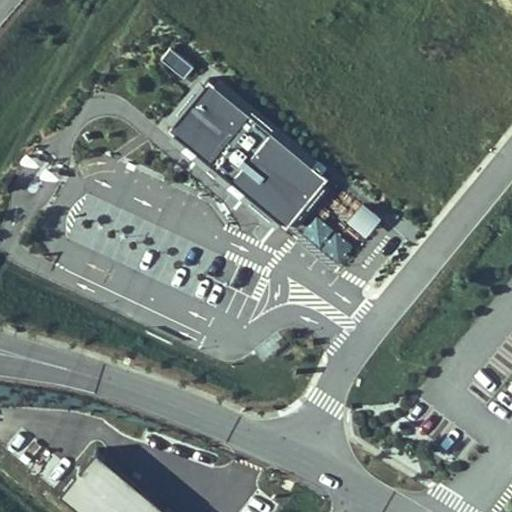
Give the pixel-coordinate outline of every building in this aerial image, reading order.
[(162,57),(184,76),(193,64),(172,46),(162,57)] [(328,177),(211,79),(170,128),(189,144),(184,151),(191,157),(196,150),(235,183),(232,187),(274,222),(278,217),(288,225),(328,177)] [(349,223),(373,232),(381,208),(357,200),(349,223)] [(296,234),(334,270),(355,247),(318,211),(296,234)] [(276,332),(255,350),(264,361),(285,343),(276,332)]
